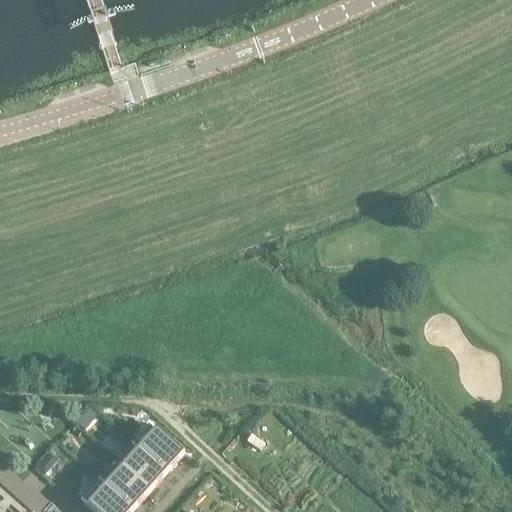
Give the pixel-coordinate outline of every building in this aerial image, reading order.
[(150,426),(133,445),(162,471),(168,477),(186,458),(179,452),(150,426)] [(135,450),(119,467),(145,490),(151,496),(168,477),(162,471),(133,445),(131,447),(135,450)] [(100,482),(99,483),(128,509),(131,511),(136,511),(151,496),(145,490),(119,467),(104,485),(100,482)] [(99,483),(81,502),(91,511),(131,511),(128,509),(99,483)] [(0,511),(5,511),(10,507),(16,501),(0,487),(0,511)] [(10,507),(5,511),(27,511),(16,501),(10,507)]
